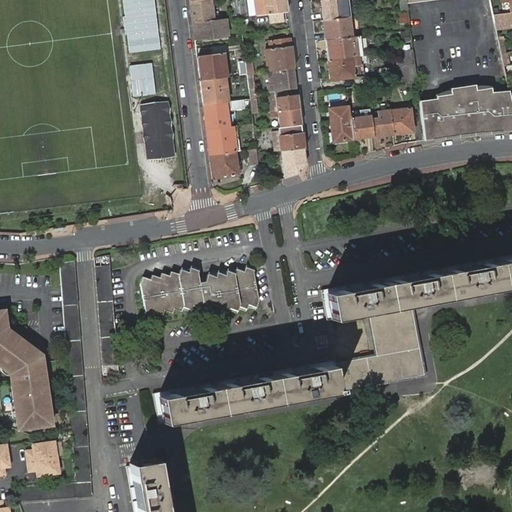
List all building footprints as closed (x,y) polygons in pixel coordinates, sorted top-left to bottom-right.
[(160,49),(154,0),(122,0),(125,16),(123,17),(125,35),(127,35),(129,53),(160,49)] [(189,0),(194,41),(229,36),(227,19),(213,21),(210,0),(189,0)] [(228,0),(231,15),(239,14),(237,0),(228,0)] [(237,0),(239,14),(247,13),(245,0),(237,0)] [(253,0),(255,15),(286,11),(284,0),(253,0)] [(346,0),(320,0),(323,19),(348,16),(346,0)] [(407,2),(406,0),(399,0),(400,9),(408,8),(407,2)] [(511,13),(508,14),(493,16),(495,27),(511,23),(511,13)] [(348,16),(323,19),(326,41),(351,38),(348,16)] [(411,39),(410,29),(401,30),(403,40),(411,39)] [(290,45),(289,37),(268,39),(269,48),(290,45)] [(351,38),(326,41),(328,58),(358,54),(356,37),(351,38)] [(264,49),(266,71),(271,70),(277,70),(293,67),(290,45),(269,48),(264,49)] [(416,78),(412,48),(398,50),(401,80),(416,78)] [(197,56),(199,79),(224,76),(226,76),(223,53),(197,56)] [(358,54),(328,58),(330,78),(355,76),(354,67),(360,67),(358,54)] [(237,61),(239,74),(246,73),(245,63),(245,60),(237,61)] [(155,95),(151,64),(130,66),(133,97),(155,95)] [(295,87),(293,67),(277,70),(277,74),(272,75),(274,90),(295,87)] [(199,79),(202,103),(224,100),(227,100),(224,76),(199,79)] [(418,97),(423,140),(455,135),(455,133),(462,133),(462,130),(468,129),(469,132),(483,130),(483,131),(511,129),(511,109),(508,90),(492,91),(491,86),(475,89),(475,83),(475,81),(471,82),(453,84),(450,85),(450,91),(435,93),(436,95),(418,97)] [(274,90),(276,109),(298,107),(295,87),(274,90)] [(249,93),(251,112),(257,112),(255,92),(254,92),(249,93)] [(202,103),(205,128),(228,125),(224,100),(202,103)] [(167,104),(142,107),(149,159),(173,156),(167,104)] [(350,115),(349,105),(328,108),(332,141),(352,138),(350,115)] [(357,108),(357,115),(360,114),(360,116),(370,115),(369,112),(369,106),(357,108)] [(277,117),(278,126),(300,124),(298,107),(276,109),(277,117)] [(389,113),(392,133),(412,131),(409,108),(397,109),(397,112),(389,113)] [(272,110),(269,110),(270,118),(277,117),(276,109),(272,110)] [(372,136),(392,133),(389,113),(389,110),(369,112),(370,115),(372,136)] [(372,136),(370,115),(360,116),(360,114),(357,115),(350,115),(352,138),(372,136)] [(209,154),(235,150),(231,125),(228,125),(205,128),(209,154)] [(278,130),(280,150),(303,148),(301,128),(278,130)] [(255,148),(247,149),(249,165),(258,164),(256,153),(255,148)] [(303,148),(280,150),(283,177),(299,173),(305,163),(303,148)] [(237,174),(235,150),(209,154),(211,177),(237,174)] [(511,253),(320,289),(321,290),(348,285),(350,290),(363,288),(362,282),(404,275),(405,280),(420,278),(419,272),(460,265),(461,270),(474,268),(473,262),(511,255),(511,253)] [(348,285),(321,290),(326,319),(368,311),(375,354),(334,362),(334,361),(306,366),(306,371),(293,374),(292,369),(249,377),(250,382),(237,385),(236,379),(194,387),(195,392),(182,395),(181,390),(152,395),(157,420),(338,386),(339,389),(422,374),(409,304),(422,301),(422,298),(511,282),(511,255),(473,262),(474,268),(461,270),(460,265),(419,272),(420,278),(405,280),(404,275),(362,282),(363,288),(350,290),(348,285)] [(101,363),(117,362),(109,256),(93,257),(101,363)] [(73,260),(59,261),(76,484),(12,487),(17,502),(92,498),(73,260)] [(199,282),(197,277),(196,273),(197,270),(189,268),(188,272),(180,269),(178,274),(170,271),(169,275),(161,273),(159,277),(152,275),(150,279),(142,277),(139,283),(145,310),(144,313),(152,316),(154,311),(162,314),(163,310),(171,312),(172,308),(180,310),(182,306),(190,308),(191,304),(199,307),(201,303),(209,305),(210,308),(209,310),(217,313),(219,309),(227,311),(229,307),(236,310),(238,305),(245,307),(247,304),(255,306),(258,299),(252,274),(253,271),(245,268),(244,272),(236,269),(234,274),(227,271),(225,275),(216,272),(215,276),(207,274),(206,278),(205,281),(199,282)] [(0,366),(9,374),(14,373),(17,375),(18,382),(11,383),(16,423),(21,423),(22,423),(23,424),(24,424),(26,425),(27,425),(29,426),(31,426),(32,426),(34,426),(36,426),(38,425),(40,424),(41,424),(43,422),(45,421),(46,420),(48,418),(52,417),(44,363),(38,364),(38,356),(32,352),(36,348),(6,326),(3,326),(0,310),(0,366)] [(36,348),(32,352),(38,356),(38,364),(44,363),(43,355),(36,348)] [(306,366),(334,361),(334,359),(152,393),(152,395),(181,390),(182,395),(195,392),(194,387),(236,379),(237,385),(250,382),(249,377),(292,369),(293,374),(306,371),(306,366)] [(101,363),(102,374),(118,373),(117,362),(101,363)] [(9,374),(11,383),(18,382),(17,375),(14,373),(9,374)] [(30,470),(37,468),(38,473),(61,469),(56,441),(33,445),(34,449),(26,450),(30,470)] [(0,472),(7,471),(6,464),(10,464),(8,446),(0,446),(0,472)] [(160,511),(152,462),(127,466),(130,487),(135,486),(137,499),(133,500),(134,511),(160,511)] [(125,466),(132,511),(134,511),(133,500),(137,499),(135,486),(130,487),(127,466),(125,466)] [(0,511),(10,511),(9,504),(6,505),(5,497),(0,497),(0,511)]
